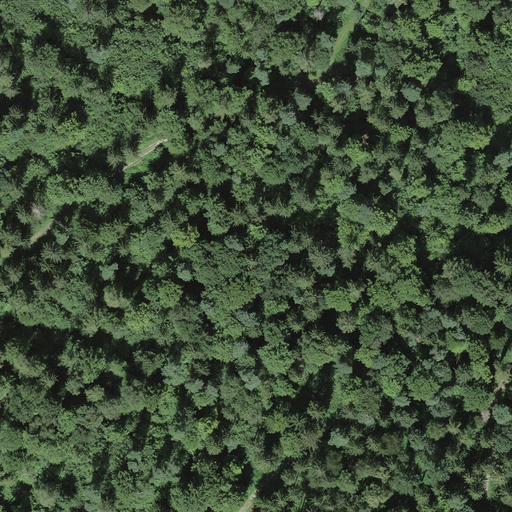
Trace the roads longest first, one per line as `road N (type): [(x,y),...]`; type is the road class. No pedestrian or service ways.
road 1 (track): [(304,82),(174,132),(118,168),(0,268)]
road 2 (track): [(489,406),(412,398),(347,418),(297,452),(241,511)]
road 3 (track): [(304,82),(382,77),(429,84),(462,102),(511,162)]
road 4 (track): [(511,369),(489,406),(495,440),(487,486)]
